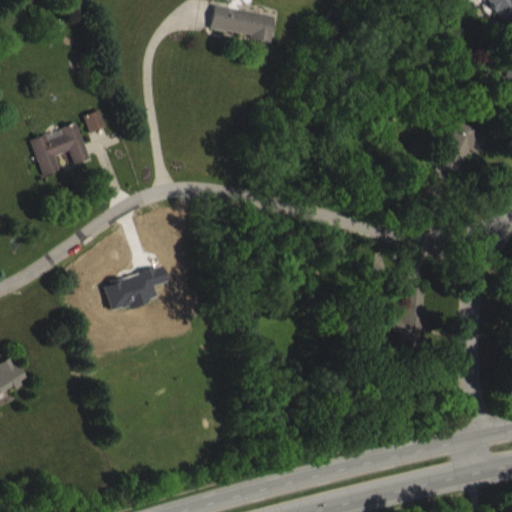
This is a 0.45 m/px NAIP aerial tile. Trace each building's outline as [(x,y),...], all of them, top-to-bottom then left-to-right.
[(511,0),(487,0),(486,1),(510,38),(511,36),(511,0)] [(280,30),(218,19),(214,43),(276,54),(280,30)] [(112,142),(107,124),(90,128),(94,146),(112,142)] [(491,149),(463,135),(443,178),(462,186),(472,164),(482,169),(491,149)] [(47,189),(65,184),(60,169),(75,165),(79,179),(95,175),(84,138),(36,152),(47,189)] [(398,348),(427,349),(430,302),(410,300),(408,322),(399,321),(398,348)] [(0,382),(0,410),(30,394),(18,372),(0,382)]
